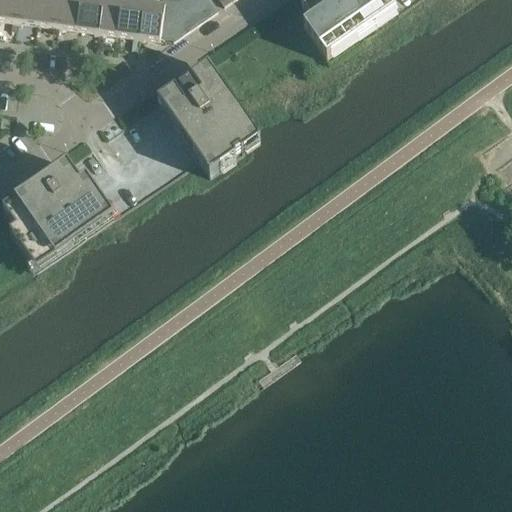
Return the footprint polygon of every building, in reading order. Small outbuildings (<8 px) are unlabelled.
[(18,29),(21,0),(1,0),(0,9),(0,21),(8,22),(13,28),(18,29)] [(39,26),(42,0),(21,0),(18,29),(23,29),(29,25),(39,26)] [(59,34),(63,0),(42,0),(39,26),(49,27),(54,33),(59,34)] [(80,31),(83,0),(63,0),(59,34),(63,35),(70,30),(80,31)] [(83,0),(80,31),(90,32),(95,39),(99,39),(104,2),(104,0),(83,0)] [(124,0),(124,4),(120,36),(130,38),(135,44),(140,44),(145,7),(145,0),(124,0)] [(175,46),(219,15),(208,0),(184,0),(177,5),(167,4),(162,7),(162,9),(145,7),(140,44),(144,45),(151,40),(173,44),(175,46)] [(235,2),(233,0),(221,0),(219,2),(225,11),(236,3),(235,2)] [(305,32),(328,65),(398,17),(385,0),(314,0),(302,9),(313,26),(305,32)] [(120,36),(124,4),(104,2),(99,39),(104,40),(111,35),(120,36)] [(159,107),(160,109),(211,183),(262,148),(209,72),(159,107)] [(38,278),(115,224),(88,184),(82,189),(69,170),(4,214),(17,233),(11,238),(38,278)]
